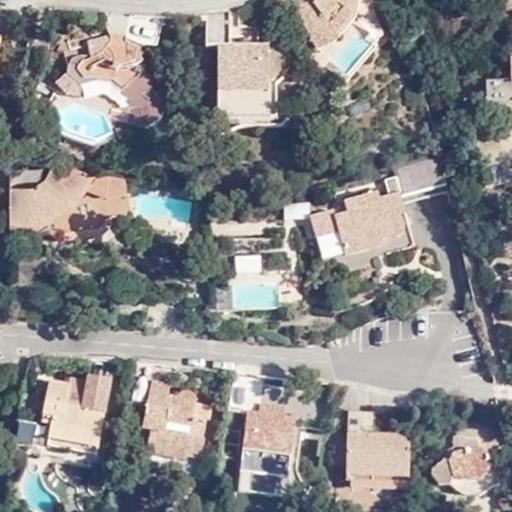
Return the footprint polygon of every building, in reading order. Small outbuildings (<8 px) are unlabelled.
[(294,0),(292,1),(318,53),(340,40),(337,35),(353,14),(348,10),(355,0),(294,0)] [(478,24),(502,34),(505,23),(482,15),(478,24)] [(138,50),(128,40),(110,39),(98,55),(92,58),(81,58),(71,61),(68,69),(68,76),(74,82),(81,88),(94,84),(100,84),(111,85),(122,97),(128,105),(128,111),(127,126),(143,130),(152,127),(160,120),(168,98),(162,91),(158,95),(153,94),(151,91),(153,81),(142,70),(138,65),(141,63),(138,50)] [(268,48),(218,46),(217,93),(267,93),(268,48)] [(511,58),(508,59),(508,80),(482,81),(483,106),(509,106),(511,109),(511,58)] [(105,176),(8,160),(9,222),(30,222),(63,236),(99,232),(110,217),(105,176)] [(126,214),(123,179),(105,176),(110,217),(126,214)] [(382,247),(385,258),(414,250),(399,196),(377,202),(375,195),(343,203),(345,214),(332,218),(344,256),(382,247)] [(347,268),(385,258),(382,247),(344,256),(347,268)] [(247,311),(238,311),(238,320),(248,319),(247,311)] [(54,419),(52,426),(47,448),(95,458),(110,389),(85,385),(83,398),(80,411),(66,409),(69,395),(70,387),(49,383),(42,416),(54,419)] [(167,399),(169,388),(151,384),(142,430),(149,432),(146,451),(199,461),(203,441),(201,440),(207,408),(192,404),(192,400),(191,397),(187,395),(182,395),(178,398),(176,402),(167,399)] [(80,411),(83,398),(69,395),(66,409),(80,411)] [(247,416),(240,474),(254,476),(286,479),(292,438),(281,437),(283,420),(284,411),(259,408),(257,416),(247,416)] [(41,424),(52,426),(54,419),(42,416),(41,424)] [(294,422),(283,420),(281,437),(292,438),(294,422)] [(474,444),(475,424),(457,422),(461,439),(456,449),(447,454),(440,465),(430,472),(429,479),(436,487),(449,488),(458,498),(478,500),(496,486),(489,474),(486,454),(480,451),(474,444)] [(346,483),(408,486),(409,439),(347,436),(346,483)] [(254,476),(240,474),(237,495),(251,497),(254,476)]
